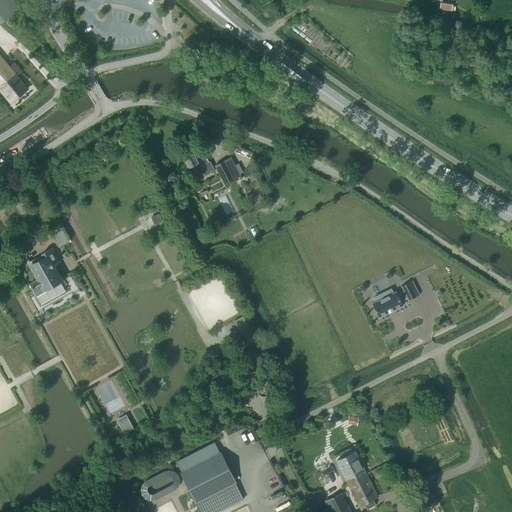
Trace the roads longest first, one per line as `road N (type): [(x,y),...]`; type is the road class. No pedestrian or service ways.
road 1 (unclassified): [(511,287),(357,186),(224,125)]
road 2 (primary): [(511,212),(337,104),(252,39)]
road 3 (unclassified): [(435,353),(277,432),(271,451),(243,467)]
road 4 (unclassified): [(435,353),(473,442),(472,462),(392,500)]
road 5 (unclassified): [(0,177),(107,110)]
road 6 (unclassified): [(107,110),(148,102),(224,125)]
